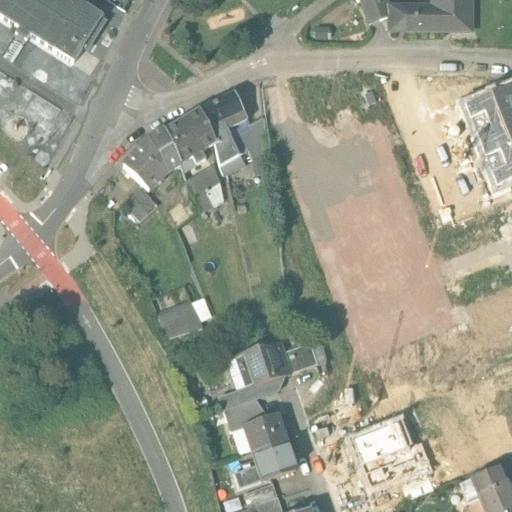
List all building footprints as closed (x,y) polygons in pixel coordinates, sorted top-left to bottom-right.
[(101,19),(70,0),(0,0),(0,20),(19,32),(15,38),(26,45),(30,39),(54,54),(54,55),(72,66),(101,19)] [(375,0),(374,0),(362,4),(370,28),(384,23),(375,0)] [(387,0),(375,0),(384,23),(390,21),(390,9),(391,9),(387,0)] [(434,0),(435,11),(404,11),(404,31),(404,34),(449,34),(449,30),(470,30),(470,0),(434,0)] [(391,9),(390,9),(390,21),(390,31),(404,31),(404,11),(404,9),(391,9)] [(325,125),(321,82),(287,85),(292,129),(325,125)] [(511,90),(463,110),(495,192),(511,184),(511,90)] [(371,95),(364,98),(367,109),(375,106),(371,95)] [(234,97),(198,114),(214,147),(228,140),(224,134),(234,128),(231,120),(242,115),(234,97)] [(198,114),(164,135),(180,168),(214,147),(198,114)] [(246,155),(249,163),(267,161),(263,120),(248,127),(242,115),(231,120),(234,128),(246,155)] [(219,170),(222,180),(245,169),(239,158),(246,155),(234,128),(224,134),(228,140),(232,158),(222,163),(224,168),(219,170)] [(164,135),(148,144),(123,170),(147,194),(165,176),(180,168),(164,135)] [(228,140),(214,147),(218,165),(222,163),(232,158),(228,140)] [(249,163),(251,178),(269,176),(267,161),(249,163)] [(212,171),(187,187),(193,202),(206,194),(218,186),(212,171)] [(218,186),(206,194),(209,199),(214,209),(223,205),(218,186)] [(141,190),(123,205),(137,223),(156,208),(141,190)] [(199,216),(214,209),(209,199),(206,194),(193,202),(199,216)] [(188,287),(154,300),(171,342),(205,328),(188,287)] [(281,292),(269,293),(271,314),(284,313),(281,292)] [(296,352),(281,358),(278,348),(262,354),(262,353),(244,359),(255,390),(304,373),(296,352)] [(309,348),(296,352),(304,373),(317,369),(309,348)] [(376,373),(333,390),(345,422),(388,405),(376,373)] [(243,407),(222,415),(227,427),(248,420),(243,407)] [(276,420),(243,432),(252,457),(285,446),(276,420)] [(351,446),(360,470),(408,451),(399,428),(351,446)] [(285,446),(252,457),(261,485),(295,473),(285,446)] [(415,448),(408,451),(360,470),(369,494),(399,482),(425,472),(415,448)] [(425,472),(399,482),(407,502),(433,492),(425,472)] [(494,472),(472,482),(479,501),(464,507),(462,511),(511,511),(511,506),(503,486),(501,487),(494,472)] [(280,511),(278,503),(256,511),(280,511)]
